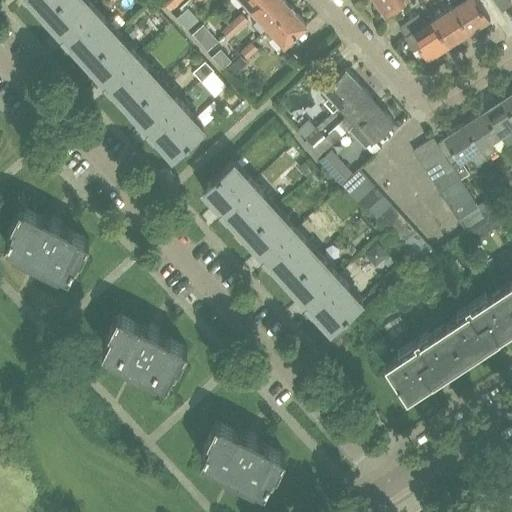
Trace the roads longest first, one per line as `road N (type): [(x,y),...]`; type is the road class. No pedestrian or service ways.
road 1 (residential): [(392,482),(0,57)]
road 2 (residential): [(511,47),(416,104),(315,0)]
road 3 (tertiary): [(392,482),(511,403)]
